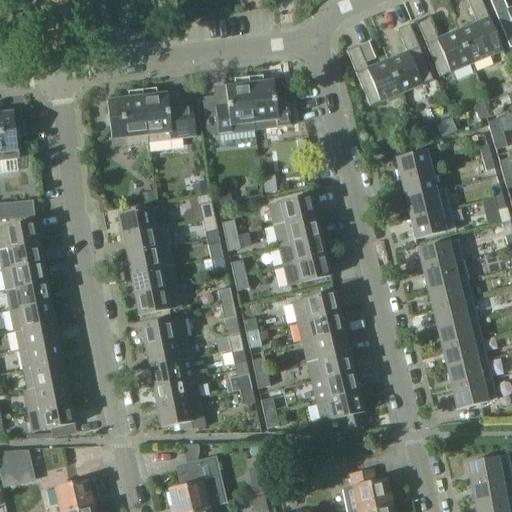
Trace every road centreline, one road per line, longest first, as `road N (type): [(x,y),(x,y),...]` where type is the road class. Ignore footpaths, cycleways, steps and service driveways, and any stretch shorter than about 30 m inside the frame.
road 1 (residential): [(430,511),(315,38)]
road 2 (residential): [(137,511),(94,344),(59,72)]
road 3 (residential): [(59,72),(315,38)]
